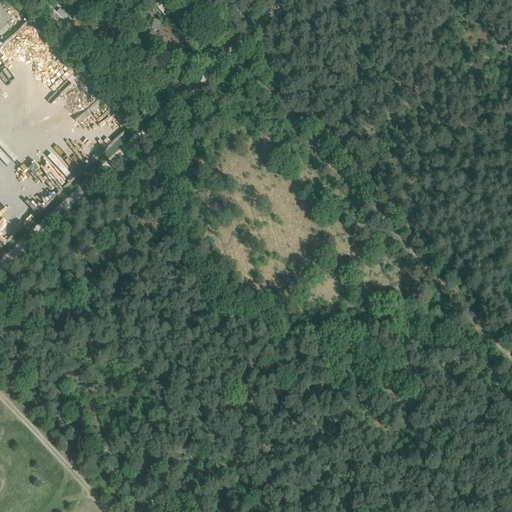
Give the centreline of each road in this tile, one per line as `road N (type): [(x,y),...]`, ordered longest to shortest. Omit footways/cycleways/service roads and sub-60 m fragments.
road 1 (track): [(0,270),(287,0)]
road 2 (track): [(0,391),(109,511)]
